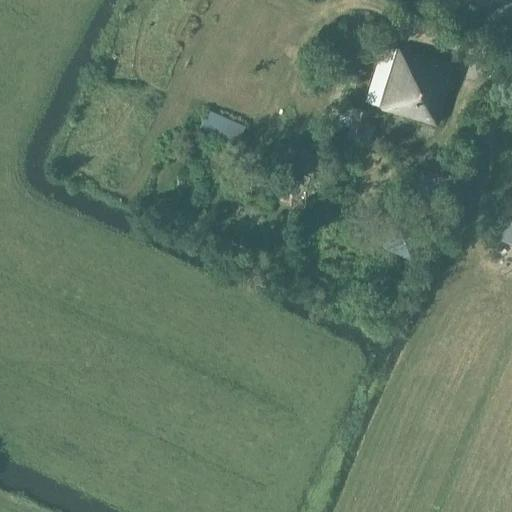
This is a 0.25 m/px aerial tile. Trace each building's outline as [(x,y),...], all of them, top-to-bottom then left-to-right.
[(445,79),(449,65),(381,45),(364,103),(435,124),(448,80),(445,79)] [(343,105),(337,123),(348,126),(362,131),(364,123),(368,112),(354,108),(343,105)] [(199,127),(237,144),(243,129),(206,112),(199,127)] [(293,168),(307,175),(316,156),(303,149),(293,168)] [(431,159),(424,177),(445,185),(452,166),(431,159)] [(279,204),(291,208),(295,194),(303,196),(307,184),(300,181),(302,175),(289,172),(279,204)] [(401,219),(418,224),(419,220),(430,224),(437,202),(433,201),(438,184),(420,179),(415,195),(412,194),(406,210),(404,209),(401,219)] [(511,199),(501,241),(511,244),(511,199)] [(232,217),(257,228),(261,217),(237,206),(232,217)]
